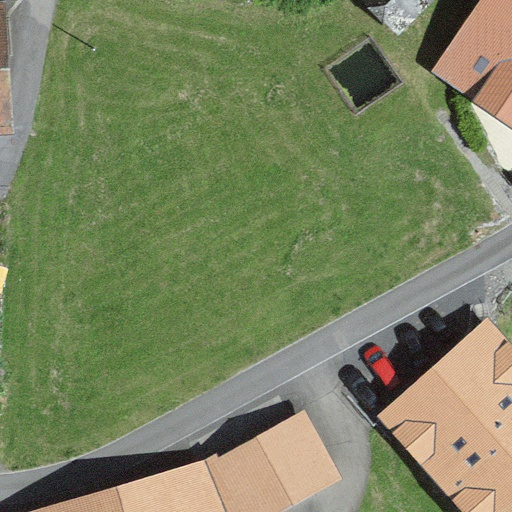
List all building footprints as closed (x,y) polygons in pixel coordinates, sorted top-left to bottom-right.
[(383,0),(400,16),(415,0),(383,0)] [(511,0),(496,0),(453,63),(511,103),(511,0)] [(11,14),(0,14),(0,114),(18,113),(11,14)] [(511,379),(480,344),(398,418),(483,511),(506,511),(511,507),(511,379)] [(299,427),(214,468),(227,511),(242,502),(249,511),(271,511),(329,476),(299,427)] [(105,501),(108,511),(207,511),(197,475),(105,501)] [(108,511),(105,501),(66,511),(108,511)]
